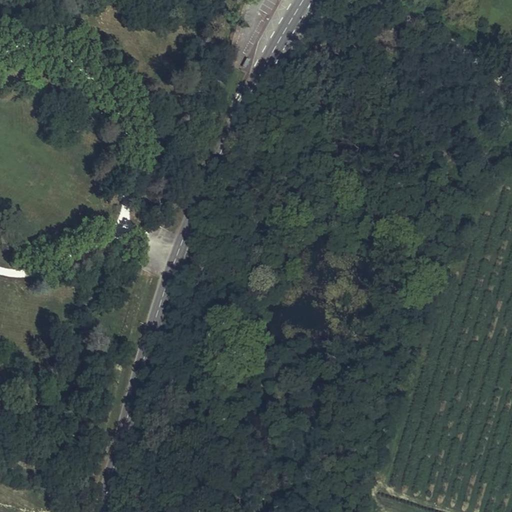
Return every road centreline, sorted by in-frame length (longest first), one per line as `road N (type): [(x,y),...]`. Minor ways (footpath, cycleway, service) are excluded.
road 1 (tertiary): [(99,511),(188,222),(302,0)]
road 2 (unknown): [(0,49),(28,38),(77,42),(120,83),(129,122),(119,199)]
road 3 (unclassified): [(511,95),(361,0)]
